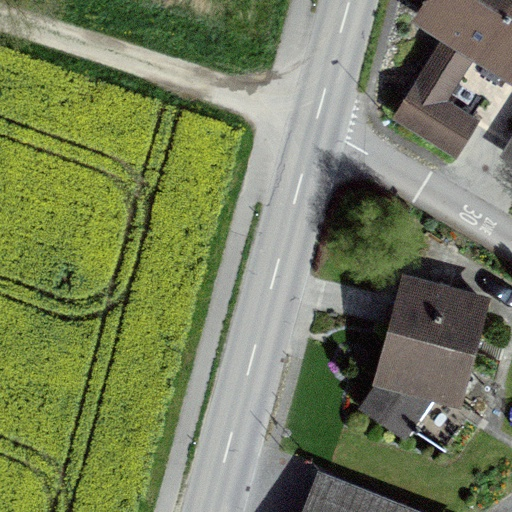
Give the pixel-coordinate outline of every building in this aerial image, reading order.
[(511,0),(407,0),(407,1),(436,20),(475,44),(511,67),(511,0)] [(445,92),(475,44),(436,20),(386,100),(450,140),(470,108),(445,92)] [(511,139),(503,155),(511,159),(511,139)] [(483,303),(388,283),(369,373),(463,393),(483,303)] [(460,511),(309,457),(289,511),(460,511)]
